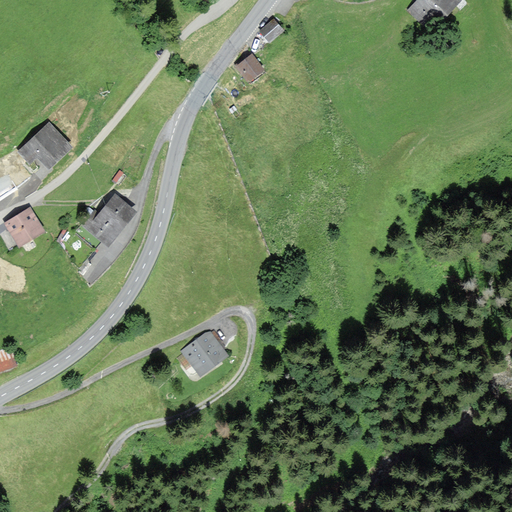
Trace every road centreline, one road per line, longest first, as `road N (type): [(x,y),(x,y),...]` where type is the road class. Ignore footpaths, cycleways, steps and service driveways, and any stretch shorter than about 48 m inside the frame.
road 1 (primary): [(0,397),(73,354),(121,304),(155,238),(187,114),(266,0)]
road 2 (residential): [(0,217),(84,156),(182,34),(224,0)]
road 3 (track): [(64,511),(106,477),(125,441),(186,418),(219,394),(243,360),(249,331)]
